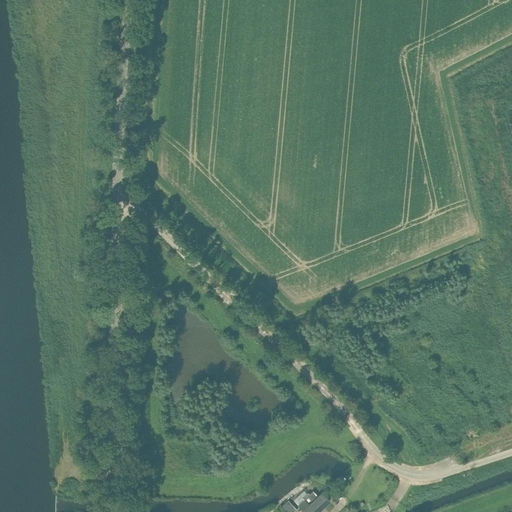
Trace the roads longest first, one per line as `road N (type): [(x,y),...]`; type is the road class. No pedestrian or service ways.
road 1 (unclassified): [(373,454),(353,422),(255,321),(116,199)]
road 2 (unclassified): [(111,511),(116,199)]
road 3 (unclassified): [(116,199),(129,0)]
